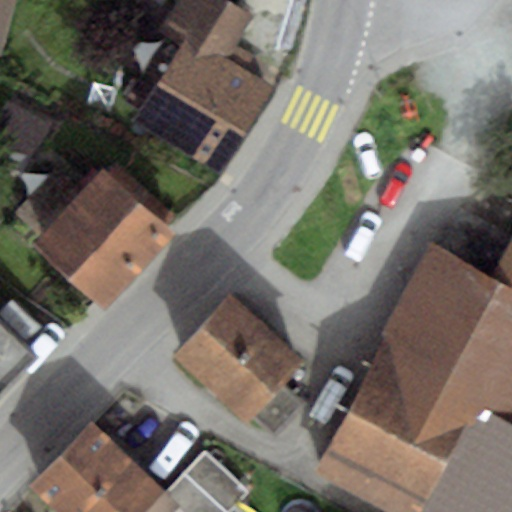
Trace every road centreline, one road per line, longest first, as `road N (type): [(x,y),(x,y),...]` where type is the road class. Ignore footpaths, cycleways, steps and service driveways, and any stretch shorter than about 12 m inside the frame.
road 1 (tertiary): [(0,470),(230,235),(274,176),(308,118),(348,0)]
road 2 (track): [(107,365),(365,511)]
